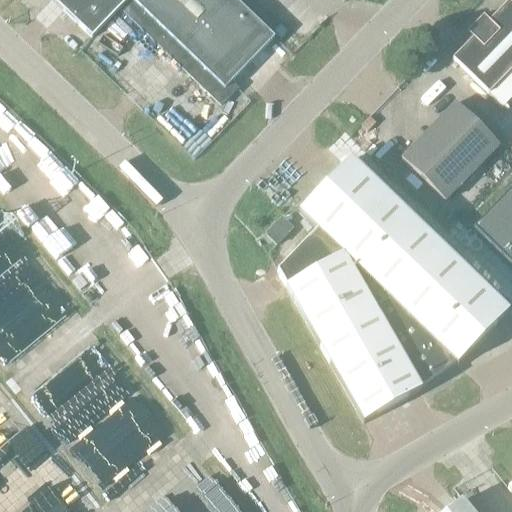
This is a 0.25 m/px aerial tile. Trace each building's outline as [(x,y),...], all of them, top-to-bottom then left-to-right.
[(130,0),(50,0),(91,39),(119,11),(130,0)] [(271,39),(230,0),(130,0),(119,11),(220,108),(235,92),(227,85),(271,39)] [(451,61),(488,95),(511,69),(511,7),(507,3),(487,23),(482,18),(466,35),(471,40),(451,61)] [(444,203),(498,147),(455,105),(400,161),(444,203)] [(316,232),(276,274),(331,369),(363,425),(383,459),(440,426),(420,392),(419,390),(450,369),(455,366),(456,367),(507,314),(363,175),(349,161),(298,214),(316,232)] [(511,191),(473,232),(511,270),(511,191)] [(281,220),(265,236),(276,246),(291,230),(281,220)] [(196,375),(204,388),(218,379),(210,366),(196,375)] [(0,479),(50,478),(49,443),(0,444),(0,479)] [(150,465),(150,444),(71,445),(71,462),(82,462),(82,476),(99,476),(99,493),(127,493),(126,479),(143,479),(143,465),(150,465)] [(76,511),(86,499),(80,486),(66,505),(67,488),(60,483),(48,489),(46,511),(76,511)] [(469,511),(460,501),(446,511),(469,511)]
